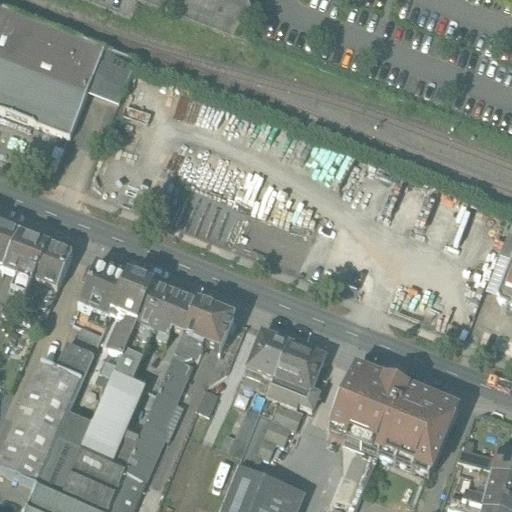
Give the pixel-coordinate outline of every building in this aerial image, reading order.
[(104,52),(0,11),(0,114),(69,141),(91,86),(104,52)] [(136,65),(104,52),(91,86),(123,98),(136,65)] [(511,228),(511,229),(499,258),(510,262),(511,257),(511,228)] [(17,237),(0,230),(0,268),(3,270),(17,237)] [(22,239),(17,237),(3,270),(1,273),(5,274),(17,279),(0,314),(17,321),(20,312),(49,249),(22,239)] [(49,249),(20,312),(32,317),(36,308),(46,313),(55,294),(71,258),(49,249)] [(511,257),(510,262),(496,298),(499,305),(511,310),(511,257)] [(494,306),(499,305),(496,298),(510,262),(499,258),(483,299),(486,302),(490,305),(494,306)] [(127,280),(96,268),(78,309),(108,321),(110,317),(127,280)] [(152,291),(127,280),(110,317),(126,324),(124,328),(119,331),(119,330),(107,356),(121,362),(152,291)] [(197,309),(152,291),(121,362),(114,376),(130,384),(149,341),(149,334),(158,338),(155,343),(166,347),(171,334),(183,339),(197,309)] [(125,469),(123,474),(144,484),(165,438),(160,436),(187,374),(186,367),(192,364),(197,352),(202,355),(204,350),(219,357),(233,323),(197,309),(183,339),(125,469)] [(32,317),(20,312),(17,321),(16,323),(28,328),(32,317)] [(72,349),(66,346),(58,364),(56,370),(41,363),(0,455),(0,469),(36,485),(66,416),(101,337),(81,329),(72,349)] [(261,334),(244,376),(260,382),(262,376),(273,380),(288,345),(261,334)] [(241,459),(224,501),(241,508),(271,436),(282,409),(287,410),(292,409),(297,407),(300,403),(304,393),(310,396),(325,360),(288,345),(273,380),(259,416),(241,459)] [(404,393),(352,371),(329,429),(346,436),(344,440),(378,454),(404,393)] [(91,427),(82,448),(57,437),(36,485),(23,511),(106,511),(123,474),(125,469),(111,463),(143,389),(130,384),(114,376),(91,427)] [(457,414),(405,392),(404,393),(378,454),(376,459),(378,459),(380,454),(395,460),(393,466),(395,466),(397,461),(412,468),(410,473),(411,474),(414,468),(429,475),(426,480),(428,481),(457,414)] [(217,397),(205,393),(196,414),(208,419),(217,397)] [(247,411),(230,454),(241,459),(259,416),(247,411)] [(91,427),(66,416),(57,437),(82,448),(91,427)] [(271,436),(241,508),(245,510),(250,511),(266,511),(296,448),(271,436)] [(296,448),(266,511),(294,511),(319,459),(296,448)] [(466,457),(461,455),(457,468),(463,470),(511,483),(511,462),(497,458),(495,465),(466,457)] [(511,483),(463,470),(460,479),(470,482),(468,492),(511,504),(511,483)] [(144,484),(123,474),(106,511),(134,511),(146,485),(144,484)] [(345,474),(328,511),(353,511),(366,483),(345,474)] [(511,511),(511,504),(468,492),(466,497),(464,496),(463,501),(451,498),(450,503),(481,511),(511,511)] [(224,501),(219,511),(243,511),(245,510),(241,508),(224,501)] [(481,511),(450,503),(448,511),(447,511),(481,511)]
